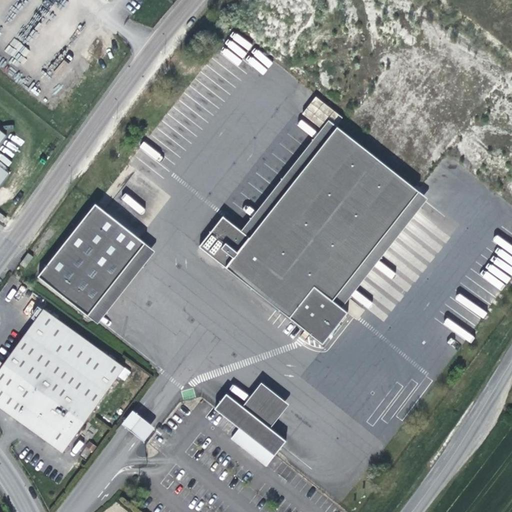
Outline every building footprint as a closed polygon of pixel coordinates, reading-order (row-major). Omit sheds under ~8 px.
[(327,120),(240,229),(250,238),(340,128),(327,120)] [(300,121),(297,126),(313,136),(316,131),(300,121)] [(0,140),(9,129),(0,122),(0,140)] [(201,245),(324,342),(348,314),(342,308),(332,300),(419,192),(340,128),(250,238),(240,229),(224,217),(201,245)] [(0,184),(13,168),(0,158),(0,184)] [(332,300),(342,308),(428,199),(419,192),(332,300)] [(145,244),(96,205),(39,277),(89,316),(145,244)] [(9,219),(0,212),(0,221),(4,225),(9,219)] [(511,245),(497,236),(493,242),(511,253),(511,245)] [(155,251),(145,244),(89,316),(99,324),(155,251)] [(27,255),(20,265),(26,270),(33,259),(27,255)] [(499,279),(506,283),(511,274),(511,265),(511,266),(501,259),(496,266),(498,268),(495,273),(501,277),(499,279)] [(487,271),(483,276),(501,290),(505,285),(487,271)] [(0,401),(23,418),(61,446),(123,364),(42,304),(3,356),(0,359),(0,401)] [(262,384),(243,407),(270,429),(289,405),(262,384)] [(227,395),(215,409),(230,421),(222,431),(266,466),(286,441),(270,429),(243,407),(227,395)] [(132,414),(121,429),(130,435),(144,447),(157,432),(132,414)]
